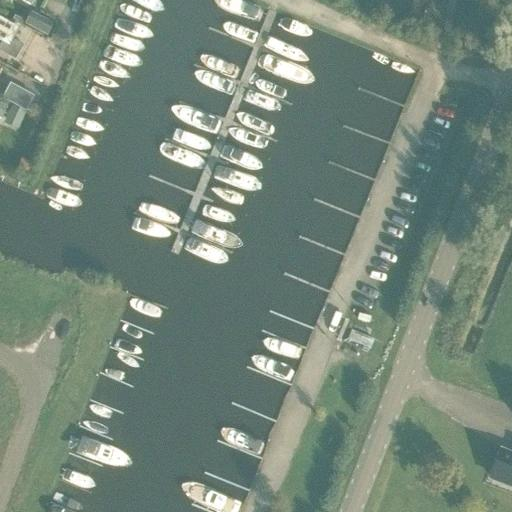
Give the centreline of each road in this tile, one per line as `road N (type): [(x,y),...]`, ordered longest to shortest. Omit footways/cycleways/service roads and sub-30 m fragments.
road 1 (track): [(433,56),(249,511)]
road 2 (tertiary): [(511,90),(350,511)]
road 3 (track): [(511,87),(286,0)]
